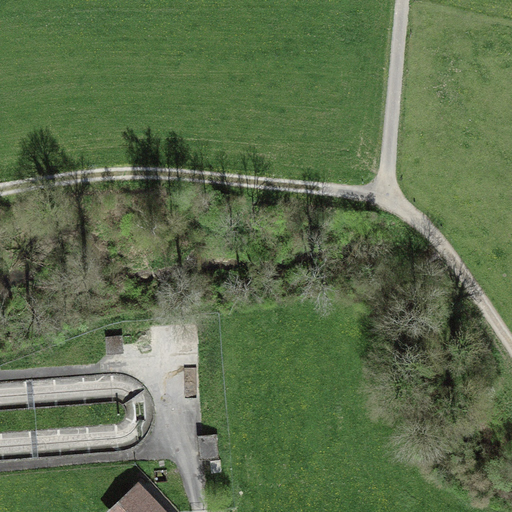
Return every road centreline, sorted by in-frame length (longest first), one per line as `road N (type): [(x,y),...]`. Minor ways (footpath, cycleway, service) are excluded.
road 1 (track): [(402,0),(382,198),(425,227),(511,346)]
road 2 (track): [(0,189),(165,172),(382,198)]
